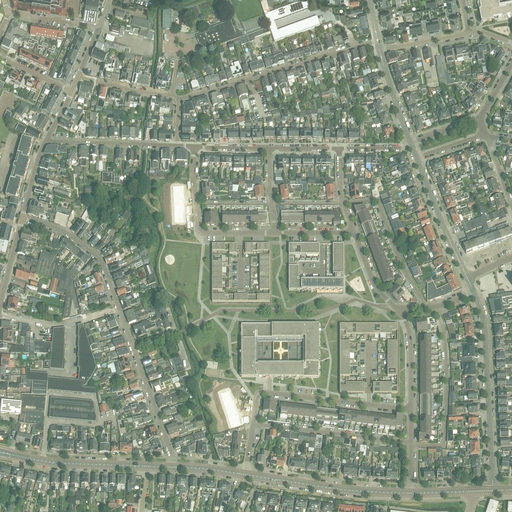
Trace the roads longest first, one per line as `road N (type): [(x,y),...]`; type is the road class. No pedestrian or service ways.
road 1 (unclassified): [(492,490),(484,329),(473,292)]
road 2 (residential): [(21,218),(64,229),(102,262),(132,348)]
road 3 (residential): [(354,45),(178,98)]
road 4 (residential): [(435,306),(445,354),(443,444),(411,445)]
road 5 (primary): [(411,493),(245,474)]
road 6 (residential): [(193,146),(199,230),(274,232)]
road 7 (residential): [(253,423),(411,441)]
road 8 (primary): [(147,466),(0,452)]
road 9 (unclassified): [(467,278),(416,158)]
road 10 (residential): [(46,139),(176,145)]
road 11 (residential): [(132,348),(172,467)]
